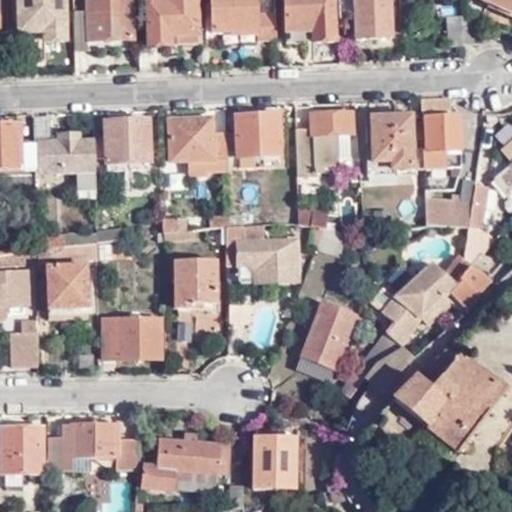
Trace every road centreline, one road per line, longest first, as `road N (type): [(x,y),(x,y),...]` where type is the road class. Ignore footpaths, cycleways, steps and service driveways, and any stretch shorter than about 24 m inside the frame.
road 1 (residential): [(0,97),(489,80)]
road 2 (residential): [(0,396),(233,396)]
